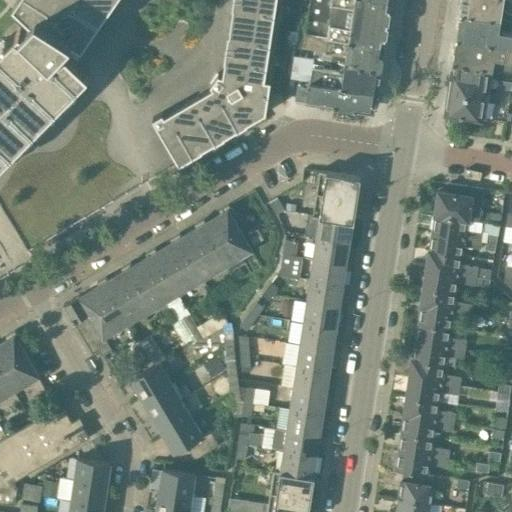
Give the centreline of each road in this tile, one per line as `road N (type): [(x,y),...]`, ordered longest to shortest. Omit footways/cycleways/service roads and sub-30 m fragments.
road 1 (residential): [(405,149),(300,134),(32,283)]
road 2 (residential): [(345,511),(405,149)]
road 3 (residential): [(115,511),(122,460),(106,415),(32,283)]
road 4 (residential): [(405,149),(428,0)]
